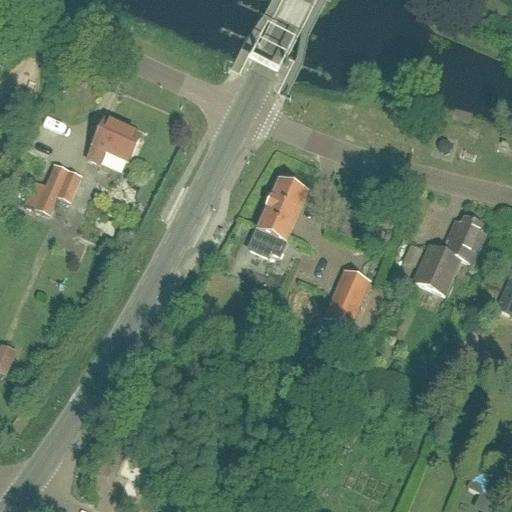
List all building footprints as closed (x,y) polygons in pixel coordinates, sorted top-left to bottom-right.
[(127,167),(139,140),(104,124),(92,151),(87,163),(99,168),(104,157),(127,167)] [(55,170),(45,191),(34,215),(49,222),(57,203),(70,209),(82,182),(55,170)] [(284,246),(305,198),(279,186),(257,234),(258,234),(249,252),(267,260),(269,255),(278,259),(284,246)] [(361,246),(369,227),(349,218),(341,237),(361,246)] [(481,230),(464,222),(462,228),(455,225),(441,256),(429,250),(413,287),(443,300),(459,264),(472,270),(486,239),(479,235),(481,230)] [(81,240),(71,262),(84,267),(94,245),(81,240)] [(511,275),(495,313),(511,320),(511,275)] [(357,311),(335,301),(325,323),(347,333),(357,311)] [(0,376),(7,379),(16,357),(1,350),(0,352),(0,376)] [(499,511),(509,489),(476,474),(466,496),(499,511)]
